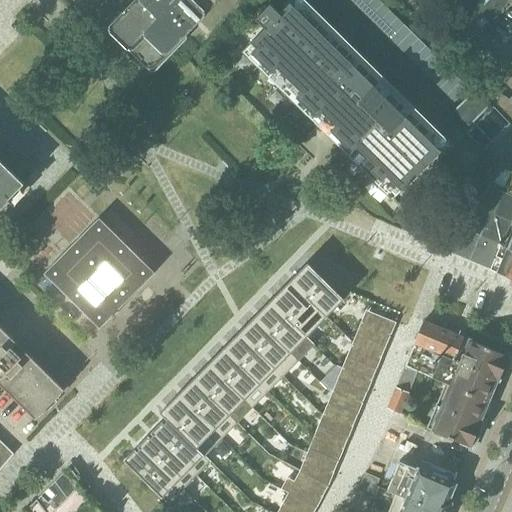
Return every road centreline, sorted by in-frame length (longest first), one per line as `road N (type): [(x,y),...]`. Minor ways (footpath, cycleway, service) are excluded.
road 1 (unclassified): [(0,223),(54,164),(0,111)]
road 2 (unclassified): [(0,492),(108,380)]
